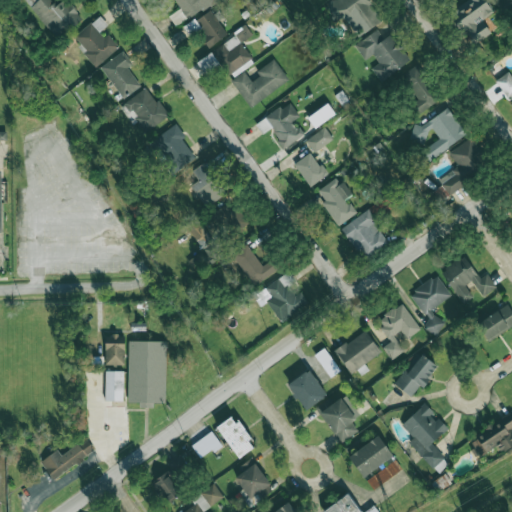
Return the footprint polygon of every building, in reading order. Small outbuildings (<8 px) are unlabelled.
[(82,18),(66,0),(65,0),(58,6),(52,0),(23,0),(59,39),(82,18)] [(174,0),(180,8),(169,17),(178,28),(213,0),(174,0)] [(379,22),(364,0),(336,0),(328,6),(337,20),(350,12),(363,33),(379,22)] [(491,34),(482,18),(491,14),(483,0),(474,0),(453,12),(471,45),(491,34)] [(184,28),(191,38),(197,33),(208,48),(228,33),(209,9),(184,28)] [(118,48),(102,30),(108,25),(100,15),(74,37),(87,52),(84,54),(95,67),(118,48)] [(212,49),(231,78),(255,63),(241,42),(252,35),(247,27),(212,49)] [(411,60),(393,33),(383,39),(377,30),(355,45),(365,60),(373,54),(379,63),(371,68),(380,81),(411,60)] [(101,66),(122,99),(140,86),(128,67),(132,64),(123,51),(101,66)] [(206,74),(220,63),(210,52),(197,63),(206,74)] [(231,80),(249,107),(289,81),(276,61),(249,78),(244,71),(231,80)] [(422,111),(442,97),(417,64),(398,79),(422,111)] [(511,102),(511,79),(507,72),(497,79),(511,102)] [(132,122),(136,119),(144,132),(167,117),(148,87),(121,104),(132,122)] [(303,135),(293,121),(300,116),(290,101),(256,123),(263,134),(271,129),(283,148),(303,135)] [(307,118),(315,128),(335,114),(327,103),(307,118)] [(419,127),(418,125),(409,131),(417,143),(434,131),(439,139),(425,149),(431,158),(466,135),(448,108),(419,127)] [(195,159),(183,138),(185,137),(177,124),(153,138),(173,172),(195,159)] [(305,140),(314,153),(333,139),(324,127),(305,140)] [(458,166),(439,180),(449,194),(490,163),(470,137),(449,153),(458,166)] [(327,174),(310,152),(293,164),(310,187),(327,174)] [(190,187),(207,207),(227,191),(203,162),(192,172),(199,180),(190,187)] [(321,203),(338,226),(356,213),(346,199),(351,196),(337,176),(318,190),(325,200),(321,203)] [(432,192),(442,205),(451,198),(441,185),(432,192)] [(203,218),(212,234),(239,218),(230,202),(203,218)] [(341,229),(364,259),(388,241),(373,222),(376,219),(368,208),(341,229)] [(262,266),(246,244),(232,255),(255,286),(277,269),(270,260),(262,266)] [(441,271),(462,304),(473,297),(465,285),(472,281),(482,296),(496,287),(487,273),(479,279),(464,256),(441,271)] [(280,322),(309,304),(301,291),(294,296),(288,286),(295,282),(289,272),(253,295),(260,306),(267,302),(280,322)] [(443,327),(432,308),(451,296),(438,275),(410,292),(428,322),(424,324),(431,335),(443,327)] [(404,351),(394,335),(402,330),(406,338),(419,330),(403,303),(377,319),(390,342),(383,346),(391,359),(404,351)] [(511,325),(511,311),(508,305),(477,322),(487,339),(511,325)] [(357,369),(361,375),(368,370),(364,363),(380,353),(366,330),(335,350),(350,374),(357,369)] [(105,335),(105,365),(124,365),(124,335),(105,335)] [(165,341),(129,341),(129,403),(165,403),(165,341)] [(314,355),(330,377),(340,370),(324,348),(314,355)] [(394,384),(411,397),(420,385),(423,387),(437,367),(417,352),(394,384)] [(287,385),(306,410),(327,395),(308,369),(287,385)] [(124,371),(105,371),(105,401),(124,401),(124,371)] [(328,398),(315,408),(341,443),(358,430),(350,420),(358,414),(344,395),(333,403),(328,398)] [(409,442),(437,473),(449,463),(431,444),(447,429),(432,413),(433,412),(425,403),(401,424),(413,438),(409,442)] [(511,445),(511,414),(469,438),(479,456),(499,445),(502,451),(511,445)] [(217,427),(238,458),(255,447),(234,415),(217,427)] [(221,445),(211,431),(191,445),(201,459),(221,445)] [(392,459),(381,436),(348,454),(360,476),(392,459)] [(53,480),(95,450),(87,438),(61,456),(57,450),(40,461),(53,480)] [(197,463),(189,449),(167,462),(175,476),(197,463)] [(242,472),(235,477),(251,499),(271,484),(251,458),(238,467),(242,472)] [(373,489),(402,471),(396,461),(366,479),(373,489)] [(166,504),(181,495),(167,472),(152,481),(166,504)] [(223,498),(214,484),(191,499),(195,504),(183,511),(208,511),(206,509),(223,498)] [(323,510),(323,511),(377,511),(374,506),(363,511),(359,511),(348,494),(323,510)] [(274,511),(295,511),(289,502),(274,511)]
